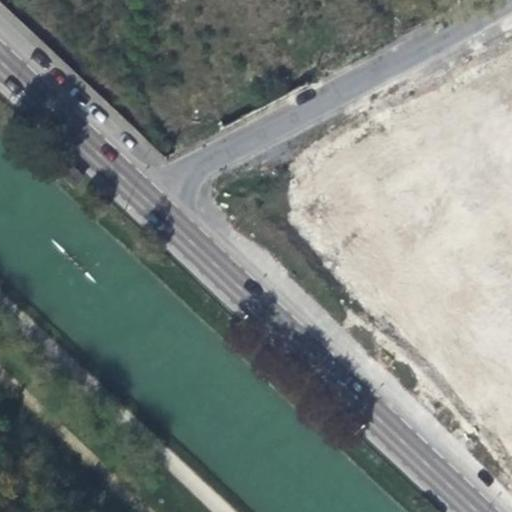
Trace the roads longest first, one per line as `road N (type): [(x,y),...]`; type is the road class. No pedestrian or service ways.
road 1 (secondary): [(135,186),(478,511)]
road 2 (residential): [(135,186),(490,0)]
road 3 (secondary): [(0,59),(135,186)]
